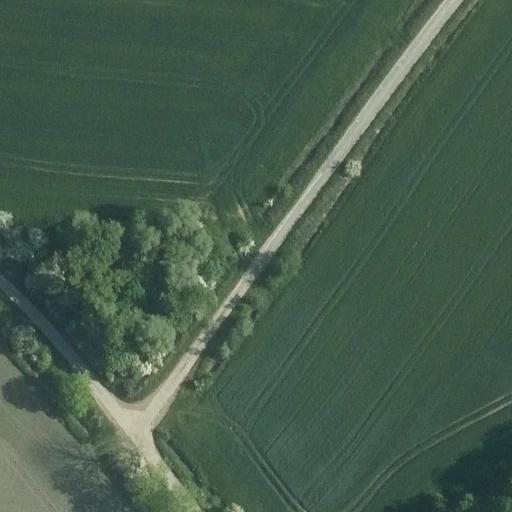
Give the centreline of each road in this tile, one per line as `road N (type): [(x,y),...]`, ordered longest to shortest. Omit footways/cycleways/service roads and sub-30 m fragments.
road 1 (track): [(134,427),(447,0)]
road 2 (unclassified): [(199,511),(134,427),(0,282)]
